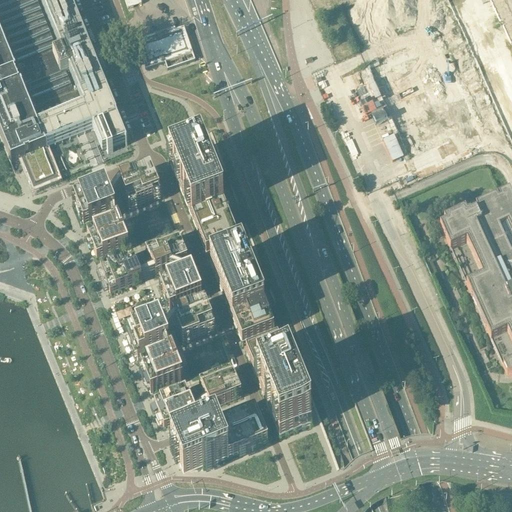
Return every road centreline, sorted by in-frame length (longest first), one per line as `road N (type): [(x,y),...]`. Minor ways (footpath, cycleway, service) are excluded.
road 1 (trunk): [(440,511),(282,95),(240,14)]
road 2 (trunk): [(213,47),(266,218),(379,511)]
road 3 (primary): [(417,466),(389,433),(240,14)]
road 4 (primary): [(213,47),(254,120),(386,477)]
road 5 (residential): [(149,160),(162,168),(257,405),(148,450)]
road 6 (residential): [(132,424),(67,261),(33,230)]
road 7 (secondary): [(386,477),(280,510),(203,498),(176,503)]
road 8 (residential): [(149,160),(83,0)]
road 9 (residential): [(33,230),(53,198),(149,160)]
